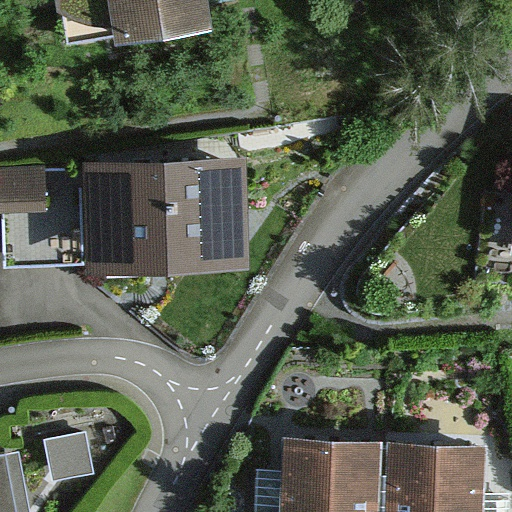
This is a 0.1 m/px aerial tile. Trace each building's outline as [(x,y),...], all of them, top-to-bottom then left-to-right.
[(176,0),(21,0),(24,37),(179,27),(176,0)] [(205,152),(0,148),(0,280),(203,284),(205,152)] [(381,511),(385,432),(294,428),(290,511),(381,511)] [(88,429),(49,438),(57,475),(96,466),(88,429)] [(472,511),(476,436),(385,432),(381,511),(472,511)] [(0,511),(26,511),(16,457),(0,459),(0,511)]
